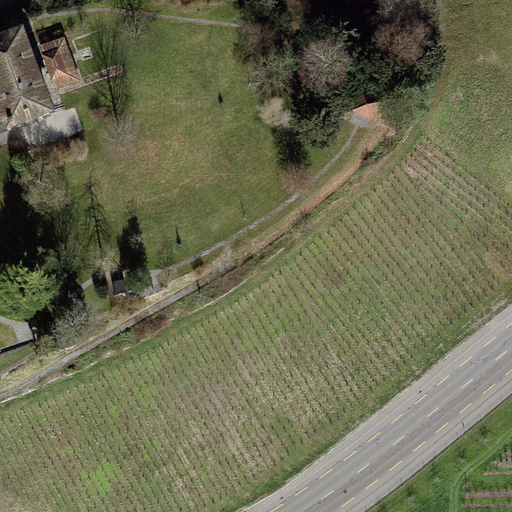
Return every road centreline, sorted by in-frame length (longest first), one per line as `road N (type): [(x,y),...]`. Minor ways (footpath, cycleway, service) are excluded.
road 1 (track): [(426,0),(441,13),(445,83),(396,162),(162,339),(0,413)]
road 2 (primary): [(511,347),(302,511)]
